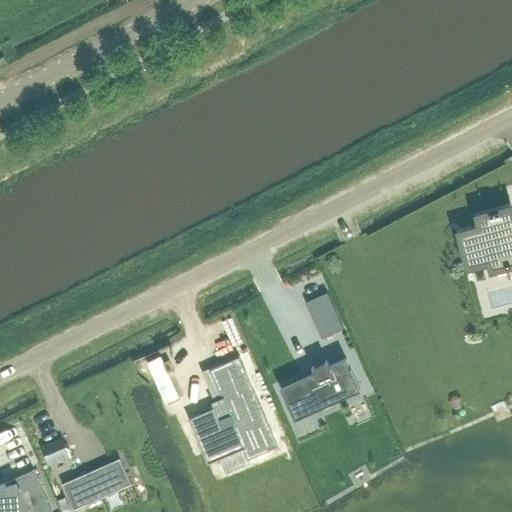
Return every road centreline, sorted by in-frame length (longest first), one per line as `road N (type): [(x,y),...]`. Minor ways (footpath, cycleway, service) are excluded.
road 1 (unclassified): [(0,373),(511,115)]
road 2 (tertiary): [(0,101),(191,0)]
